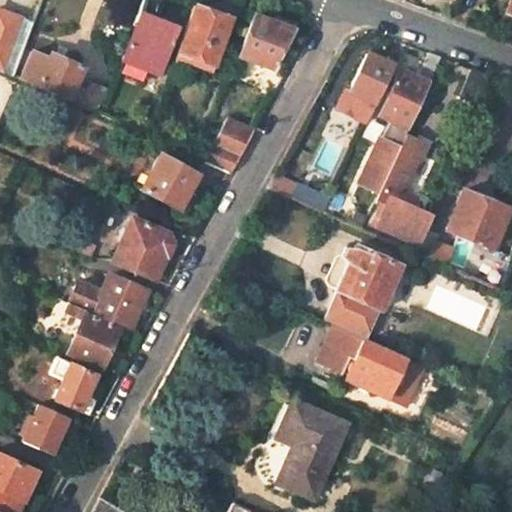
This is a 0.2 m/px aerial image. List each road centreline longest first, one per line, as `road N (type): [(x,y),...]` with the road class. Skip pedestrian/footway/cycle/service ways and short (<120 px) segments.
road 1 (residential): [(351,0),(71,511)]
road 2 (unclassified): [(351,0),(511,60)]
